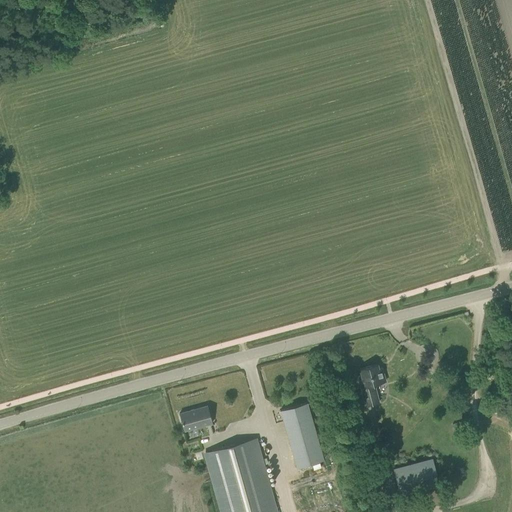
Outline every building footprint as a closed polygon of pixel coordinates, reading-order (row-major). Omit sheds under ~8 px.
[(360,368),(362,378),(359,379),(366,406),(379,402),(375,388),(374,389),(373,385),(385,381),(382,368),(378,368),(377,364),(360,368)] [(323,460),(307,402),(280,410),(297,468),(323,460)] [(212,423),(208,406),(179,413),(184,430),(212,423)] [(275,511),(255,438),(206,452),(223,511),(275,511)] [(432,458),(393,468),(400,495),(439,484),(432,458)]
